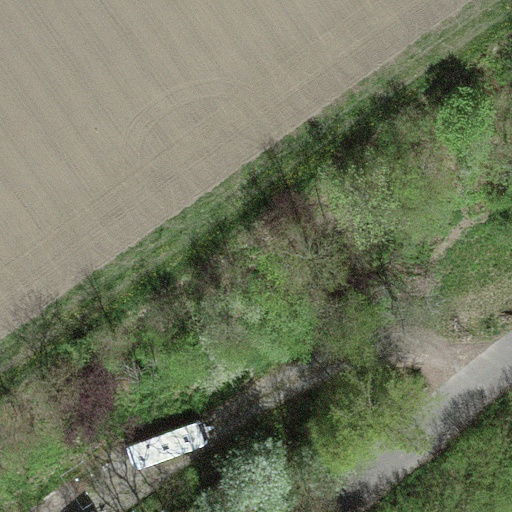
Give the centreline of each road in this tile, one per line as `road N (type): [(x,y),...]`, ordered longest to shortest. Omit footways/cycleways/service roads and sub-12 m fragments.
road 1 (track): [(0,389),(511,10)]
road 2 (unclassified): [(332,511),(511,354)]
